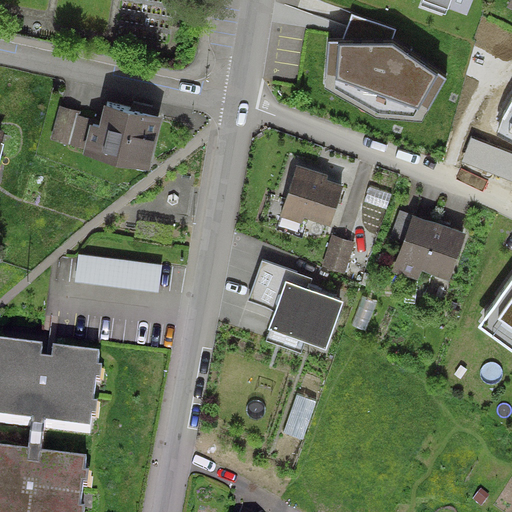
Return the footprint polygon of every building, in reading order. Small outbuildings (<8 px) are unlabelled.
[(433,0),(465,11),(469,0),(433,0)] [(396,30),(352,14),(343,40),(329,40),(325,88),(376,118),(421,122),(446,79),(391,41),(396,30)] [(146,158),(156,115),(148,113),(149,107),(131,103),(130,109),(105,103),(99,127),(106,129),(101,147),(146,158)] [(511,105),(497,132),(511,139),(511,105)] [(86,149),(92,124),(93,121),(75,117),(76,113),(58,109),(50,139),(86,149)] [(282,207),(328,222),(339,186),(309,177),(311,172),(294,167),(282,207)] [(446,275),(460,235),(411,218),(397,257),(446,275)] [(341,272),(350,244),(332,238),(323,267),(341,272)] [(77,280),(156,289),(159,266),(80,257),(77,280)] [(511,267),(479,314),(511,337),(511,267)] [(336,296),(289,280),(275,321),(322,337),(336,296)] [(97,361),(50,355),(49,367),(39,366),(40,354),(0,348),(0,424),(29,428),(27,443),(41,444),(43,430),(88,435),(89,422),(84,421),(86,409),(91,410),(94,386),(89,386),(90,373),(95,374),(97,361)] [(39,459),(41,444),(27,443),(26,458),(0,454),(0,511),(78,511),(81,491),(76,490),(78,478),(83,478),(84,465),(39,459)]
